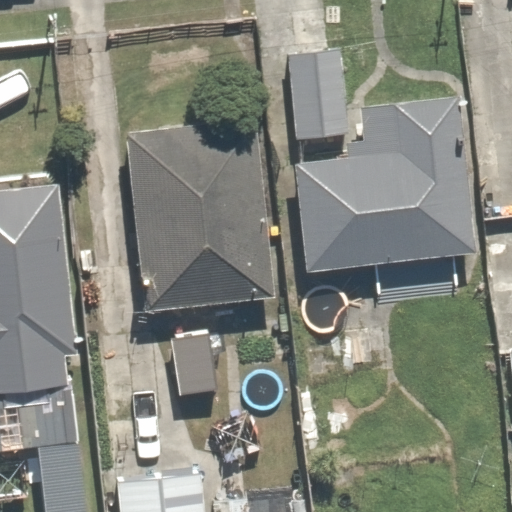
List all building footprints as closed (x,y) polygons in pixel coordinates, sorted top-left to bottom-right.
[(344,47),(287,46),(286,131),(343,132),(344,47)] [(475,248),(458,93),(395,100),(401,146),(288,159),(300,268),(475,248)] [(273,294),(252,113),(120,128),(141,308),(273,294)] [(75,347),(56,177),(0,183),(0,386),(65,380),(63,354),(75,347)] [(380,315),(339,316),(340,367),(381,366),(380,315)] [(213,323),(171,326),(176,386),(218,382),(213,323)] [(511,427),(511,339),(481,343),(489,430),(511,427)] [(196,511),(194,494),(114,504),(114,511),(196,511)]
